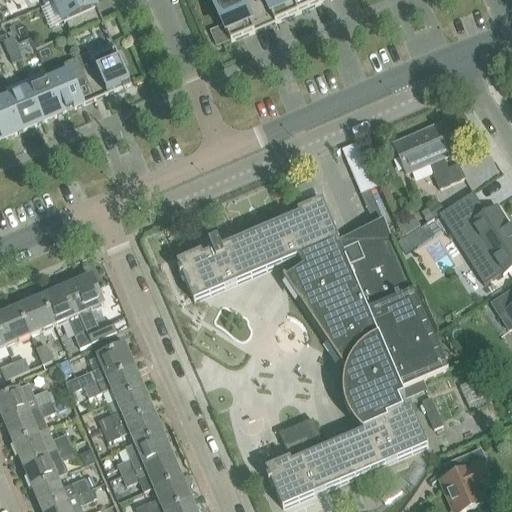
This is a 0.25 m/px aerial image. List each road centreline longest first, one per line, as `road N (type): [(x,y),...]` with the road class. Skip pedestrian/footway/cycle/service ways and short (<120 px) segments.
road 1 (residential): [(231,511),(99,206)]
road 2 (residential): [(225,153),(453,54)]
road 3 (residential): [(225,153),(160,0)]
road 4 (residential): [(99,206),(225,153)]
